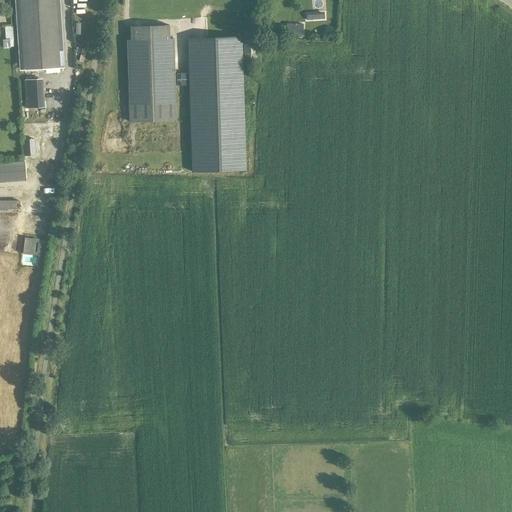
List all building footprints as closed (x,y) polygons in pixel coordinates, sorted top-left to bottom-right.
[(19,0),(24,70),(60,68),(55,0),(19,0)] [(176,120),(173,38),(170,38),(169,25),(131,26),(131,40),(128,40),(130,121),(176,120)] [(287,35),(303,35),(303,25),(287,25),(287,35)] [(12,27),(4,28),(5,37),(12,37),(12,27)] [(242,36),(188,38),(193,172),(246,171),(242,36)] [(244,41),(244,65),(258,65),(258,41),(244,41)] [(45,107),(43,79),(24,80),(26,109),(45,107)] [(36,155),(34,139),(23,140),(24,156),(36,155)] [(0,181),(26,179),(24,160),(0,162),(0,181)] [(30,184),(39,185),(41,165),(32,164),(30,184)] [(0,209),(19,210),(19,201),(0,200),(0,209)]
